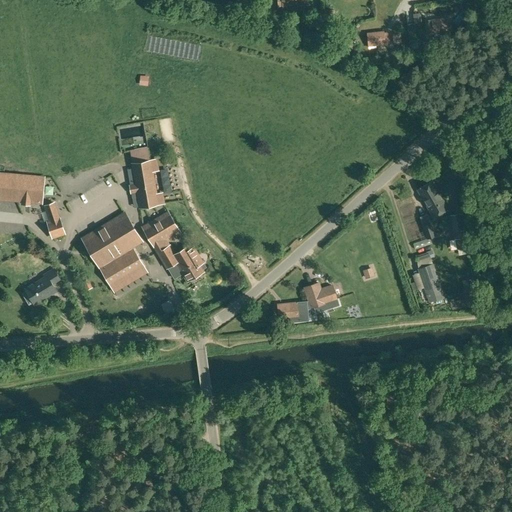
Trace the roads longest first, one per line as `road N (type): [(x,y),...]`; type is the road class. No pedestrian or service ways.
road 1 (unclassified): [(197,332),(247,299),(511,61)]
road 2 (track): [(511,314),(237,341)]
road 3 (track): [(109,401),(329,372)]
road 4 (unclassified): [(197,332),(0,346)]
road 5 (unclassified): [(224,511),(197,332)]
road 6 (track): [(0,383),(148,356)]
